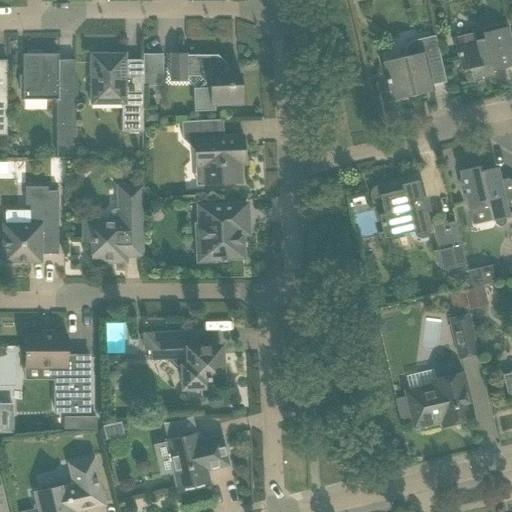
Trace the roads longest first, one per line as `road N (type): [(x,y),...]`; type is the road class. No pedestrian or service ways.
road 1 (residential): [(279,13),(75,11),(64,21),(0,21)]
road 2 (residential): [(0,303),(267,294)]
road 3 (residential): [(283,165),(428,143),(476,116),(511,109)]
road 4 (residential): [(275,511),(267,294)]
road 5 (residential): [(318,511),(511,469)]
road 6 (residential): [(283,165),(279,13)]
road 7 (residential): [(267,294),(281,294),(286,272),(283,165)]
